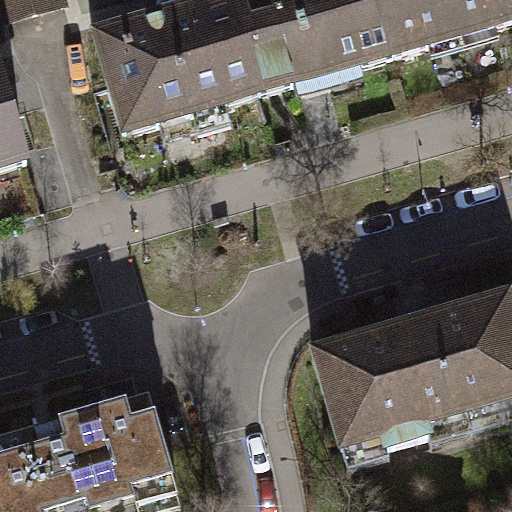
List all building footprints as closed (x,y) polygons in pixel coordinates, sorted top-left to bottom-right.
[(36,17),(31,0),(0,0),(7,26),(36,17)] [(65,9),(62,0),(31,0),(36,17),(65,9)] [(252,49),(237,0),(231,0),(94,40),(124,140),(260,101),(246,51),(252,49)] [(386,10),(383,0),(237,0),(252,49),(246,51),(260,101),(394,62),(380,12),(386,10)] [(511,28),(511,0),(383,0),(386,10),(380,12),(394,62),(511,28)] [(0,176),(28,169),(0,71),(0,176)] [(511,306),(511,302),(315,358),(343,454),(382,443),(386,455),(429,442),(426,431),(511,405),(511,306)] [(0,511),(151,511),(179,504),(150,404),(0,447),(0,511)]
